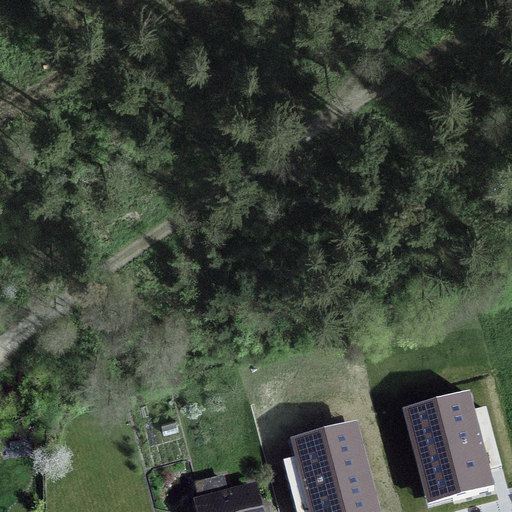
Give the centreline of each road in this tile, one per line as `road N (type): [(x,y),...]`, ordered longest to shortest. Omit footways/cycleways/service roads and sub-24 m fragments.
road 1 (track): [(0,348),(310,125),(511,2)]
road 2 (track): [(310,125),(410,0)]
